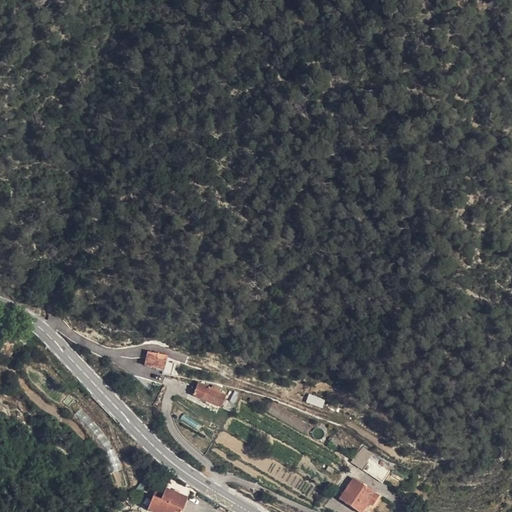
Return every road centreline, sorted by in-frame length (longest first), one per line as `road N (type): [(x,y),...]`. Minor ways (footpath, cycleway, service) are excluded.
road 1 (tertiary): [(249,511),(178,468),(44,333),(0,308)]
road 2 (unknown): [(20,317),(77,255),(99,246),(200,240)]
road 3 (unknown): [(250,511),(286,448),(310,450),(398,511)]
